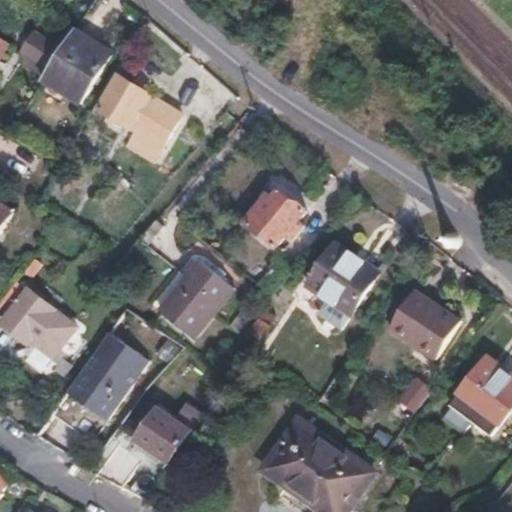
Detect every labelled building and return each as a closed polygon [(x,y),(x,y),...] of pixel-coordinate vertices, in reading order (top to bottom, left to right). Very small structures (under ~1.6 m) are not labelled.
[(112,57),(75,36),(63,57),(51,78),(46,85),(83,106),(112,57)] [(51,78),(63,57),(36,39),(23,59),(51,78)] [(287,70),(300,82),(325,52),(312,41),(287,70)] [(0,65),(10,50),(0,44),(0,65)] [(163,149),(181,119),(120,83),(101,114),(163,149)] [(302,220),(311,210),(285,189),(273,203),(268,199),(247,225),(277,250),(290,235),(296,241),(308,225),(302,220)] [(0,243),(16,221),(0,208),(0,243)] [(353,319),(381,277),(337,248),(309,290),(330,304),(353,319)] [(199,334),(239,286),(205,257),(165,305),(199,334)] [(291,257),(266,283),(278,293),(302,267),(291,257)] [(53,362),(76,333),(27,296),(3,330),(29,350),(33,346),(53,362)] [(438,367),(465,327),(416,296),(390,336),(438,367)] [(353,319),(330,304),(320,319),(343,334),(353,319)] [(251,337),(262,345),(272,332),(262,324),(251,337)] [(110,372),(128,349),(111,337),(71,396),(84,404),(110,372)] [(151,364),(128,349),(110,372),(84,404),(111,423),(148,368),(151,364)] [(493,439),(511,414),(511,380),(489,363),(444,422),(470,442),(480,429),(493,439)] [(401,409),(415,421),(431,399),(417,387),(401,409)] [(71,396),(64,407),(76,414),(84,404),(71,396)] [(76,414),(64,407),(56,418),(97,445),(111,423),(84,404),(76,414)] [(207,416),(196,408),(181,428),(171,421),(149,451),(168,466),(207,416)] [(351,511),(376,477),(302,426),(268,475),(316,508),(313,511),(351,511)] [(121,449),(101,476),(121,487),(139,463),(121,449)] [(130,492),(150,503),(165,481),(148,469),(130,492)] [(1,495),(10,483),(0,474),(0,501),(4,497),(1,495)]
